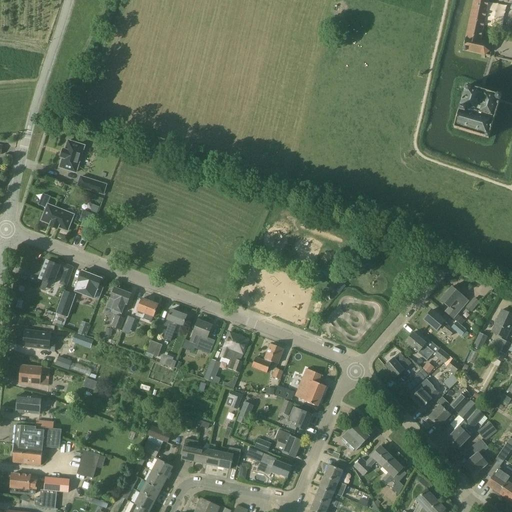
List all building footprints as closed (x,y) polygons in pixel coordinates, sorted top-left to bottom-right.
[(489,0),(473,0),(463,48),(463,50),(464,52),(466,52),(467,52),(485,56),(490,52),(491,47),(488,42),(480,41),(487,11),(489,0)] [(489,14),(505,15),(506,5),(489,3),(489,14)] [(500,101),(502,100),(502,98),(501,95),(498,95),(497,95),(484,91),(470,87),(469,86),(467,86),(465,88),(465,89),(454,128),(485,138),(487,139),(489,139),(490,137),(490,135),(489,135),(500,102),(500,101)] [(63,150),(61,157),(63,158),(60,167),(76,173),(84,146),(68,141),(65,150),(63,150)] [(96,182),(81,177),(78,186),(93,191),(96,182)] [(74,215),(48,205),(49,204),(41,201),(39,206),(46,209),(41,221),(50,224),(50,226),(57,229),(58,227),(67,231),(74,215)] [(96,216),(85,211),(82,221),(93,225),(96,216)] [(130,259),(149,265),(152,256),(134,249),(130,259)] [(161,251),(158,258),(173,264),(176,257),(161,251)] [(59,269),(61,270),(60,272),(64,273),(60,283),(66,286),(73,268),(61,263),(60,266),(46,261),(39,279),(53,284),(59,269)] [(97,289),(101,279),(82,271),(78,282),(75,291),(94,299),(97,289)] [(345,287),(339,281),(334,287),(340,292),(345,287)] [(468,300),(452,286),(440,300),(449,307),(445,312),(453,319),(468,300)] [(115,288),(114,289),(113,290),(112,291),(113,294),(108,306),(122,312),(125,304),(127,305),(131,294),(115,288)] [(66,292),(58,313),(68,316),(76,296),(66,292)] [(143,319),(151,322),(158,305),(142,299),(137,311),(145,314),(143,319)] [(479,303),(474,299),(466,308),(471,312),(479,303)] [(178,324),(183,326),(187,316),(171,310),(167,320),(165,326),(168,328),(163,339),(171,342),(178,324)] [(454,331),(461,337),(466,331),(457,323),(451,329),(443,322),(444,321),(431,310),(424,319),(430,324),(429,325),(436,331),(439,327),(450,336),(454,331)] [(491,332),(506,338),(511,324),(511,314),(501,310),(491,332)] [(124,319),(116,316),(112,328),(120,331),(124,319)] [(122,331),(128,333),(133,320),(127,318),(122,331)] [(212,326),(198,320),(190,342),(185,340),(183,348),(194,352),(195,349),(210,355),(215,341),(207,338),(212,326)] [(82,321),(77,334),(85,336),(89,324),(82,321)] [(49,351),(55,351),(55,343),(50,343),(51,334),(25,331),(23,347),(49,349),(49,351)] [(241,361),(243,355),(249,340),(230,333),(220,357),(231,361),(228,369),(239,373),(243,362),(241,361)] [(427,361),(434,353),(436,354),(434,356),(444,364),(450,357),(440,349),(429,340),(426,344),(413,333),(406,341),(418,352),(418,353),(427,361)] [(81,343),(83,336),(75,334),(72,341),(81,343)] [(474,347),(481,350),(487,337),(480,334),(474,347)] [(498,351),(506,355),(511,344),(503,340),(498,351)] [(158,358),(162,345),(150,341),(146,353),(158,358)] [(265,359),(265,361),(256,357),(252,368),(267,374),(272,361),(278,364),(283,349),(270,344),(265,359)] [(160,364),(174,367),(177,358),(163,354),(160,364)] [(385,367),(395,378),(411,364),(407,360),(406,361),(400,354),(394,359),(393,359),(385,367)] [(55,364),(69,369),(72,360),(58,355),(55,364)] [(204,379),(218,385),(221,379),(216,377),(221,363),(211,360),(204,379)] [(454,374),(461,367),(452,360),(447,367),(451,371),(454,374)] [(50,368),(21,365),(21,373),(18,373),(17,381),(20,381),(20,383),(48,385),(50,368)] [(275,369),(272,378),(280,381),(283,372),(275,369)] [(326,386),(318,383),(321,375),(307,369),(295,397),(304,400),(304,401),(318,407),(326,386)] [(409,392),(421,381),(416,376),(404,386),(409,392)] [(452,376),(445,383),(449,388),(457,381),(452,376)] [(85,377),(82,386),(94,390),(97,381),(85,377)] [(412,398),(422,409),(438,393),(433,387),(426,394),(421,389),(412,398)] [(231,391),(228,398),(234,400),(231,408),(238,410),(243,396),(231,391)] [(439,406),(428,417),(438,427),(450,415),(449,415),(454,410),(457,413),(468,402),(460,394),(449,405),(448,403),(444,400),(442,398),(437,404),(439,406)] [(17,412),(40,414),(41,397),(18,395),(17,412)] [(280,413),(289,416),(294,404),(285,400),(280,413)] [(465,432),(471,425),(474,428),(485,415),(477,409),(478,407),(471,401),(459,415),(466,421),(460,428),(460,427),(447,439),(457,449),(469,436),(465,432)] [(245,402),(241,412),(250,416),(254,406),(245,402)] [(312,415),(302,411),(294,407),(289,420),(297,423),(295,427),(306,431),(312,415)] [(246,425),(250,416),(241,412),(237,422),(246,425)] [(189,422),(202,427),(203,422),(191,417),(189,422)] [(489,421),(477,431),(485,441),(497,430),(489,421)] [(341,441),(346,447),(364,428),(357,422),(356,424),(355,423),(341,437),(343,439),(341,441)] [(15,444),(43,447),(59,448),(61,430),(44,428),(44,431),(36,430),(36,427),(16,425),(15,444)] [(148,436),(168,444),(172,434),(152,426),(148,436)] [(224,436),(224,439),(228,440),(229,437),(232,430),(227,428),(224,436)] [(370,435),(364,428),(346,447),(352,452),(354,450),(356,451),(370,437),(369,436),(370,435)] [(290,436),(279,431),(275,440),(278,442),(277,446),(285,449),(283,453),(295,458),(301,441),(290,436)] [(182,459),(194,462),(199,442),(186,439),(185,445),(182,459)] [(466,463),(475,474),(487,464),(480,455),(488,448),(481,439),(465,452),(471,459),(466,463)] [(255,448),(268,453),(271,445),(258,440),(255,448)] [(143,452),(149,455),(156,459),(161,449),(148,442),(143,452)] [(194,462),(206,464),(209,450),(198,448),(199,442),(194,462)] [(511,446),(507,443),(496,460),(502,464),(511,448),(511,446)] [(41,465),(43,447),(15,444),(13,462),(41,465)] [(206,464),(218,467),(222,453),(215,451),(216,445),(211,444),(209,450),(206,464)] [(382,467),(391,457),(380,447),(366,462),(362,458),(353,467),(364,476),(372,468),(370,467),(376,461),(382,467)] [(228,454),(222,453),(218,467),(231,470),(232,466),(237,467),(240,450),(229,448),(228,454)] [(260,464),(264,454),(257,451),(253,461),(260,464)] [(97,468),(102,470),(106,458),(86,452),(80,475),(93,479),(97,468)] [(147,458),(142,456),(138,464),(142,466),(147,458)] [(387,484),(390,481),(401,470),(402,468),(391,457),(382,467),(389,473),(383,480),(387,484)] [(275,461),(275,462),(267,458),(264,464),(273,467),(271,472),(279,476),(280,475),(287,478),(291,467),(275,461)] [(151,471),(166,478),(172,467),(157,459),(151,471)] [(328,465),(324,476),(338,482),(342,472),(346,473),(349,466),(337,462),(335,467),(328,465)] [(244,478),(247,467),(241,466),(238,477),(244,478)] [(506,480),(507,481),(511,476),(497,466),(497,467),(493,472),(494,474),(487,485),(493,489),(492,491),(497,494),(506,480)] [(132,475),(137,477),(141,469),(137,467),(132,475)] [(151,471),(146,482),(160,489),(166,478),(151,471)] [(12,474),(11,487),(11,493),(29,494),(29,493),(35,493),(35,489),(36,489),(37,477),(30,476),(30,475),(12,474)] [(338,482),(324,476),(319,488),(333,493),(341,496),(345,485),(338,482)] [(68,480),(45,478),(44,489),(57,490),(67,491),(68,480)] [(131,478),(127,486),(131,488),(135,480),(131,478)] [(511,484),(507,481),(506,480),(497,494),(502,498),(503,496),(510,500),(511,497),(511,484)] [(160,489),(146,482),(140,493),(155,500),(160,489)] [(398,483),(395,486),(392,490),(398,496),(403,487),(398,483)] [(331,499),(333,493),(319,488),(315,499),(329,505),(335,507),(337,501),(331,499)] [(121,497),(125,499),(129,491),(125,489),(121,497)] [(445,511),(444,511),(445,510),(426,491),(416,500),(419,503),(414,511),(445,511)] [(140,493),(134,504),(149,511),(155,500),(140,493)] [(121,510),(125,511),(129,511),(134,503),(126,499),(121,510)] [(194,511),(216,511),(219,508),(201,499),(194,511)] [(329,505),(315,499),(310,511),(313,511),(327,511),(326,511),(329,505)] [(119,500),(115,508),(119,510),(123,502),(119,500)]
